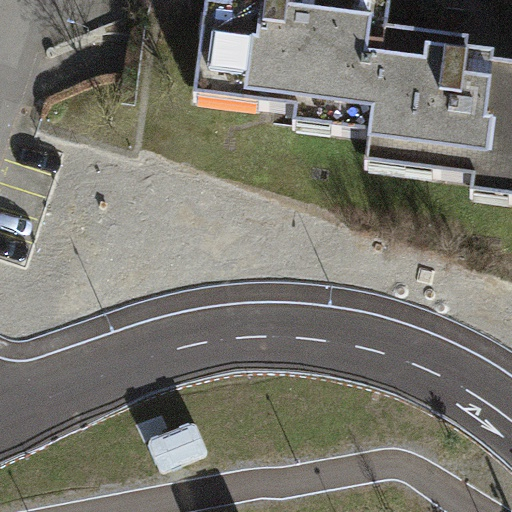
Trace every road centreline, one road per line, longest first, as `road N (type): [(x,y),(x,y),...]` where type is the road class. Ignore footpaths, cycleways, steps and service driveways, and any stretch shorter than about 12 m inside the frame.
road 1 (residential): [(0,430),(98,383),(211,343),(282,332),(405,350),(511,418)]
road 2 (motorway): [(511,321),(52,511)]
road 3 (motorway): [(310,511),(511,429)]
